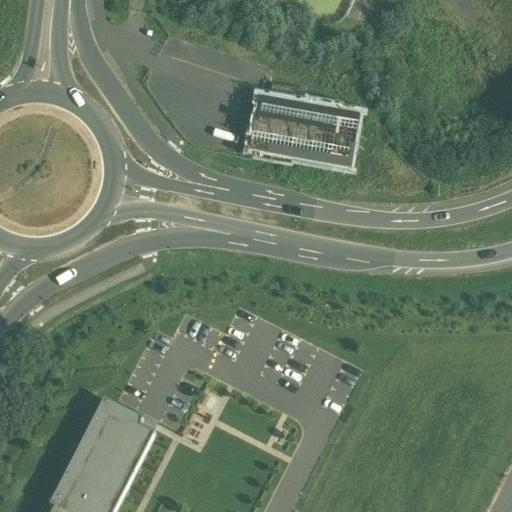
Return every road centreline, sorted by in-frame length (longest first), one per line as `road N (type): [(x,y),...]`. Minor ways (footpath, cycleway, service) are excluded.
road 1 (motorway): [(228,228),(424,261),(511,251)]
road 2 (motorway): [(511,198),(438,221),(396,222),(240,198)]
road 3 (motorway): [(240,198),(167,164),(125,118),(85,47),(75,0)]
road 4 (motorway): [(0,331),(40,294),(92,266),(228,228)]
road 5 (motorway): [(240,198),(118,172)]
road 6 (primary): [(10,249),(59,251),(81,241),(111,205)]
